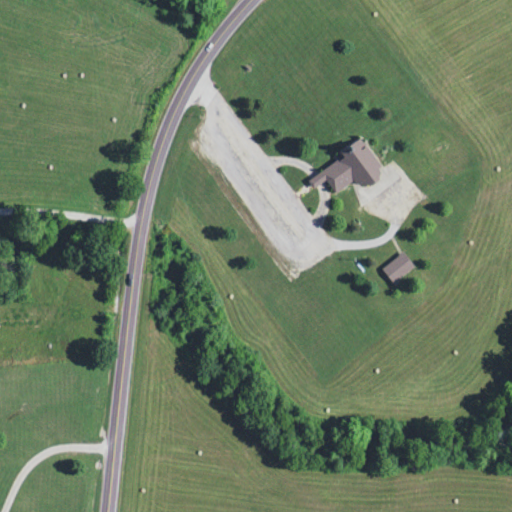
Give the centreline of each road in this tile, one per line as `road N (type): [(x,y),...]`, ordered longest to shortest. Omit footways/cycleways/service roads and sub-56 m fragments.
road 1 (secondary): [(256,0),(210,55),(165,140),(139,261),(112,511)]
road 2 (residential): [(0,214),(146,221)]
